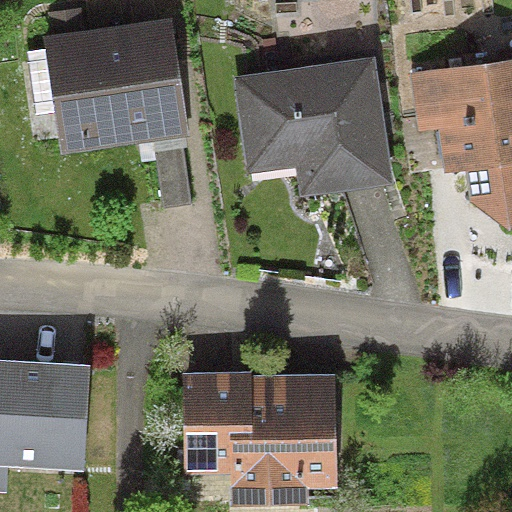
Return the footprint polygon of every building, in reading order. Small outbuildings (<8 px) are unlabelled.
[(172,18),(45,36),(47,49),(56,111),(62,153),(154,140),(186,136),(189,135),(172,18)] [(56,111),(47,49),(28,52),(37,114),(56,111)] [(377,56),(234,75),(247,173),(296,166),(301,197),(394,185),(377,56)] [(511,58),(412,74),(420,131),(438,129),(445,173),(465,170),(470,203),(511,231),(511,230),(511,58)] [(187,147),(186,136),(154,140),(164,208),(192,203),(184,147),(187,147)] [(91,363),(0,358),(0,491),(7,492),(8,466),(85,471),(91,363)] [(252,370),(182,371),(183,475),(232,474),(232,505),(310,504),(309,487),(337,486),(336,373),(252,374),(252,370)]
